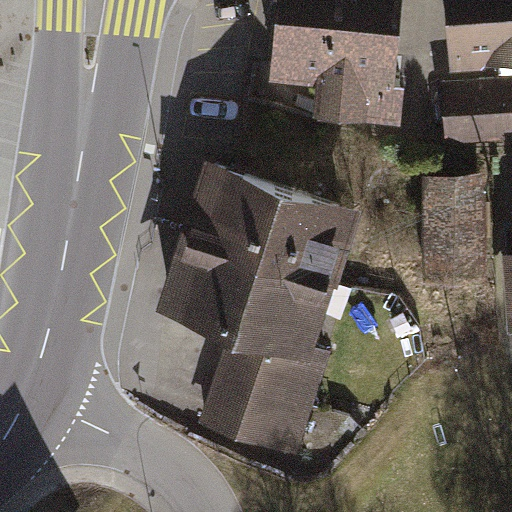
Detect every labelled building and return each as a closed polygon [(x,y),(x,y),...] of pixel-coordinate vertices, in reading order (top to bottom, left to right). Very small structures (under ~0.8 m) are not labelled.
[(396,70),(400,0),(280,0),(276,73),(315,75),(313,105),(406,111),(408,71),(396,70)] [(511,50),(511,0),(443,0),(448,56),(511,50)] [(511,130),(511,69),(441,76),(447,136),(511,130)] [(359,195),(205,148),(180,229),(233,244),(334,275),(359,195)] [(487,168),(422,168),(423,269),(488,268),(487,168)] [(160,295),(233,317),(314,341),(334,275),(233,244),(180,229),(160,295)] [(511,240),(498,242),(505,326),(511,323),(511,240)] [(329,346),(314,341),(233,317),(202,419),(298,448),(329,346)]
